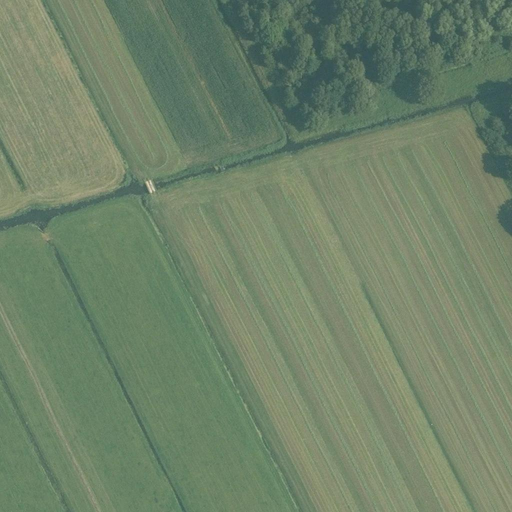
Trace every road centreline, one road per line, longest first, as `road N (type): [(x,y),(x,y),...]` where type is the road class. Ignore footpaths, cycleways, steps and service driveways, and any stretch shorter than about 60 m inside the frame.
road 1 (track): [(511,73),(301,135),(232,0)]
road 2 (track): [(100,511),(0,309)]
